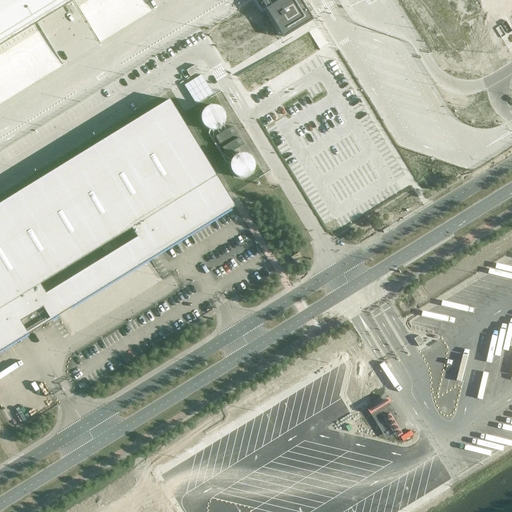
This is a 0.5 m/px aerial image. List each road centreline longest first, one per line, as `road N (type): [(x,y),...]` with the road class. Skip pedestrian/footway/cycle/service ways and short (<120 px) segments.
road 1 (tertiary): [(0,503),(351,288)]
road 2 (tertiary): [(339,268),(0,477)]
road 3 (tertiary): [(511,162),(339,268)]
road 4 (unclassified): [(339,268),(234,98)]
road 5 (tertiary): [(351,288),(511,189)]
